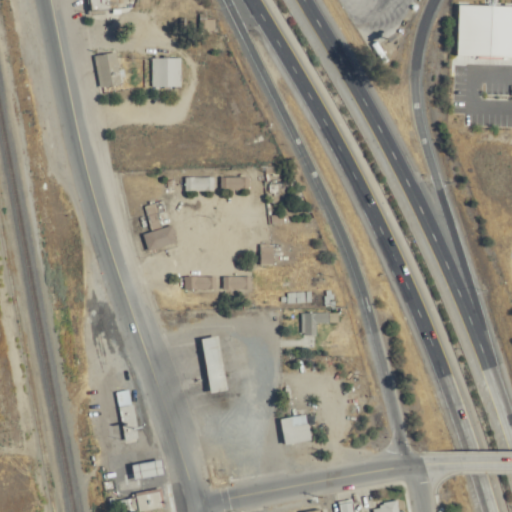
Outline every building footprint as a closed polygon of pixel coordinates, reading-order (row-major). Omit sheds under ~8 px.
[(126,6),(125,0),(90,0),(91,8),(126,6)] [(205,20),(205,31),(216,31),(216,20),(205,20)] [(97,55),(103,87),(123,84),(118,52),(97,55)] [(183,58),(155,58),(155,87),(183,87),(183,58)] [(187,177),(187,190),(215,190),(215,177),(187,177)] [(251,190),(251,177),(223,177),(223,190),(251,190)] [(284,192),(284,184),(272,184),(272,192),(284,192)] [(149,250),(179,241),(174,225),(144,234),(149,250)] [(261,264),(274,264),(274,244),(261,244),(261,264)] [(218,276),(186,276),(186,290),(218,290),(218,276)] [(254,276),(226,276),(226,290),(254,290),(254,276)] [(313,292),(289,292),(289,302),(313,302),(313,292)] [(319,323),(339,323),(339,313),(304,313),(304,334),(319,334),(319,323)] [(226,390),(217,336),(200,339),(209,393),(226,390)] [(122,405),(122,429),(136,429),(136,405),(122,405)] [(309,442),(307,415),(280,418),(282,444),(309,442)] [(132,477),(161,476),(160,462),(131,463),(132,477)] [(133,511),(164,505),(160,489),(119,498),(122,511),(133,511)] [(339,502),(340,511),(354,511),(353,500),(339,502)] [(374,504),(374,511),(399,511),(398,500),(374,504)]
